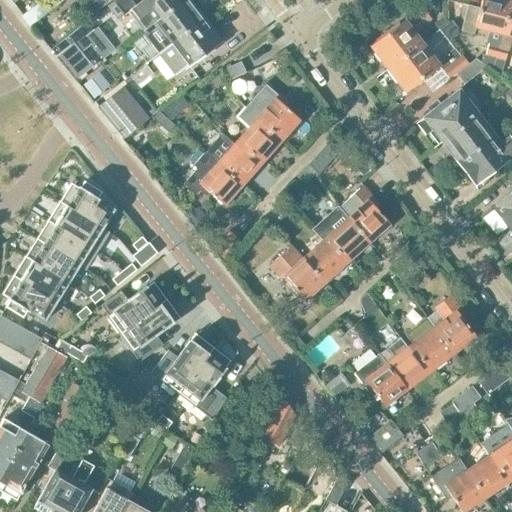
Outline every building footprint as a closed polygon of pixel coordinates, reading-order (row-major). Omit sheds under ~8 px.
[(60,0),(41,0),(22,15),(31,25),(61,1),(60,0)] [(87,20),(106,6),(113,0),(94,0),(80,11),(87,20)] [(117,20),(127,13),(143,34),(152,28),(184,3),(183,2),(184,1),(183,0),(143,0),(141,2),(140,0),(113,0),(106,6),(117,20)] [(495,59),(510,3),(499,0),(481,0),(479,9),(468,6),(461,32),(472,35),(474,26),(489,31),(486,42),(489,43),(485,57),(495,59)] [(168,49),(202,24),(200,21),(199,22),(184,3),(152,28),(168,49)] [(511,3),(510,3),(495,59),(492,70),(501,76),(505,60),(511,37),(511,36),(511,3)] [(378,53),(390,68),(421,44),(420,43),(412,34),(430,20),(423,12),(406,25),(404,22),(396,28),(395,32),(383,41),(379,41),(371,46),(378,54),(378,53)] [(452,20),(440,29),(449,41),(457,35),(458,28),(452,20)] [(211,35),(202,24),(168,49),(156,58),(173,79),(190,67),(205,55),(211,54),(215,51),(216,46),(219,44),(216,41),(211,35)] [(94,30),(85,37),(102,59),(115,49),(97,27),(94,30)] [(432,92),(456,74),(468,63),(461,54),(459,56),(439,29),(420,43),(421,44),(390,68),(392,70),(390,71),(401,85),(400,85),(406,93),(413,87),(416,91),(426,84),(432,92)] [(78,79),(79,78),(93,67),(74,42),(59,55),(78,79)] [(475,58),(468,63),(456,74),(464,83),(486,66),(475,58)] [(222,71),(226,81),(246,72),(241,61),(222,71)] [(144,64),(130,75),(137,84),(152,72),(149,69),(144,64)] [(95,97),(111,83),(98,69),(83,83),(95,97)] [(502,79),(497,84),(497,91),(502,95),(505,92),(510,87),(502,79)] [(243,109),(280,141),(298,120),(283,107),(287,103),(265,84),(243,109)] [(123,86),(98,106),(123,138),(149,118),(123,86)] [(443,140),(474,116),(458,95),(442,107),(436,100),(426,107),(430,113),(424,118),(432,129),(434,128),(443,140)] [(280,141),(243,109),(237,116),(250,128),(237,142),(261,163),(280,141)] [(462,160),(490,137),(474,116),(443,140),(445,142),(446,140),(462,160)] [(499,148),(490,137),(462,160),(460,161),(462,164),(464,168),(470,176),(473,178),(475,182),(511,154),(511,143),(509,140),(499,148)] [(261,163),(237,142),(219,163),(242,184),(261,163)] [(326,144),(308,164),(308,165),(316,174),(316,175),(318,174),(319,174),(336,155),(326,144)] [(224,205),(242,184),(219,163),(218,164),(204,151),(192,165),(196,168),(186,179),(206,197),(209,192),(224,205)] [(361,155),(352,162),(362,175),(371,167),(361,155)] [(308,165),(297,177),(306,185),(316,174),(308,165)] [(79,187),(78,188),(67,206),(103,228),(114,210),(98,200),(99,199),(97,198),(101,192),(84,181),(80,187),(79,187)] [(344,202),(336,209),(367,243),(388,224),(376,210),(380,206),(362,186),(344,202)] [(511,194),(495,207),(510,227),(511,225),(511,194)] [(103,228),(67,206),(66,205),(54,225),(54,226),(97,252),(109,232),(103,228)] [(191,205),(183,213),(196,229),(207,217),(207,211),(203,207),(197,208),(195,210),(191,205)] [(346,262),(367,243),(336,209),(316,229),(325,239),(346,262)] [(97,252),(54,226),(43,244),(79,266),(85,270),(97,252)] [(213,249),(224,259),(240,241),(229,231),(213,249)] [(147,243),(142,237),(132,245),(137,251),(147,243)] [(304,258),(325,281),(346,262),(325,239),(304,258)] [(79,266),(43,244),(32,261),(68,283),(79,266)] [(325,281),(304,258),(292,245),(269,266),(289,288),(292,286),(304,300),(325,281)] [(68,283),(32,261),(32,260),(19,280),(20,281),(56,303),(68,283)] [(395,274),(402,284),(419,271),(412,261),(395,274)] [(127,278),(136,270),(131,263),(122,271),(127,278)] [(117,285),(127,278),(122,271),(112,279),(117,285)] [(56,303),(20,281),(9,299),(8,300),(10,300),(5,307),(23,317),(27,311),(28,312),(29,311),(44,321),(56,303)] [(119,333),(159,304),(147,287),(146,286),(127,300),(106,316),(119,333)] [(94,303),(104,296),(99,289),(89,297),(94,303)] [(361,298),(360,302),(364,312),(375,304),(367,293),(365,294),(361,298)] [(427,317),(426,319),(452,354),(475,337),(456,311),(460,308),(450,295),(434,307),(443,321),(434,327),(427,317)] [(132,352),(174,323),(160,304),(159,304),(119,333),(132,352)] [(86,306),(76,314),(81,321),(91,313),(86,306)] [(0,339),(10,321),(0,315),(0,339)] [(411,346),(430,371),(452,354),(426,319),(405,334),(412,344),(411,346)] [(0,342),(9,348),(21,327),(10,321),(0,339),(0,342)] [(19,354),(31,333),(21,327),(9,348),(19,354)] [(30,360),(41,339),(42,339),(31,333),(19,354),(30,360)] [(327,333),(310,350),(322,362),(339,345),(327,333)] [(407,388),(430,371),(411,346),(407,348),(400,339),(381,353),(388,363),(407,388)] [(178,394),(208,354),(209,354),(190,340),(159,380),(178,394)] [(87,355),(71,345),(66,353),(83,363),(87,355)] [(358,368),(375,355),(368,345),(350,359),(358,368)] [(35,369),(51,378),(64,356),(47,347),(35,369)] [(226,368),(208,354),(178,394),(206,415),(211,409),(200,401),(211,386),(212,387),(226,368)] [(385,405),(407,388),(388,363),(386,364),(379,354),(353,373),(374,399),(378,396),(385,405)] [(501,366),(479,382),(487,394),(509,377),(501,366)] [(20,411),(33,418),(42,403),(38,401),(51,378),(35,369),(21,392),(29,396),(26,402),(20,411)] [(327,381),(334,392),(349,383),(342,371),(327,381)] [(15,387),(18,380),(8,375),(6,378),(0,389),(0,397),(7,402),(11,394),(15,387)] [(63,438),(88,392),(72,383),(46,429),(63,438)] [(132,402),(140,391),(130,383),(122,394),(132,402)] [(471,387),(452,402),(464,418),(477,407),(473,403),(480,398),(471,387)] [(296,417),(281,397),(259,436),(279,448),(296,417)] [(460,416),(452,403),(441,410),(449,423),(460,416)] [(126,460),(139,440),(152,419),(140,409),(123,436),(129,440),(119,456),(126,460)] [(161,415),(157,421),(167,429),(171,422),(161,415)] [(0,476),(26,432),(2,419),(0,422),(0,476)] [(381,453),(403,436),(390,419),(368,437),(381,453)] [(167,431),(160,442),(171,449),(179,437),(167,431)] [(48,444),(26,432),(0,476),(0,491),(16,500),(20,493),(48,444)] [(48,466),(55,470),(36,502),(37,502),(33,509),(38,511),(51,511),(52,511),(53,511),(78,511),(91,490),(81,485),(93,466),(82,459),(77,467),(74,465),(67,477),(56,471),(72,443),(64,438),(48,466)] [(416,449),(425,464),(441,454),(432,439),(416,449)] [(504,465),(511,477),(511,439),(488,456),(497,470),(504,465)] [(184,443),(170,468),(180,474),(194,448),(184,443)] [(483,497),(511,477),(504,465),(497,470),(488,456),(466,471),(483,497)] [(462,511),(483,497),(466,471),(458,458),(430,476),(446,500),(452,497),(462,511)] [(324,498),(337,504),(349,478),(337,472),(324,498)] [(121,511),(128,501),(132,493),(112,482),(108,489),(106,489),(93,511),(121,511)] [(177,511),(186,496),(174,488),(160,511),(177,511)] [(147,511),(128,501),(121,511),(147,511)]
